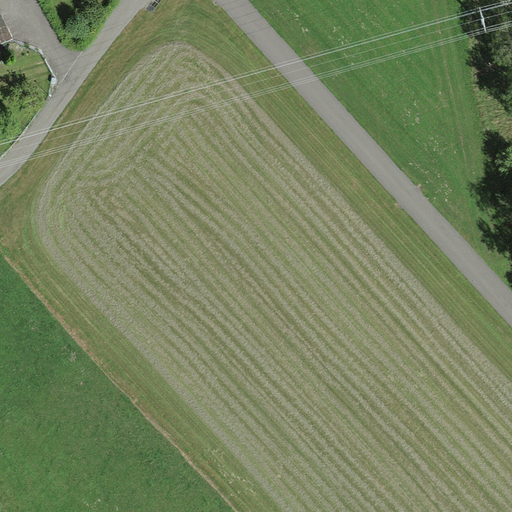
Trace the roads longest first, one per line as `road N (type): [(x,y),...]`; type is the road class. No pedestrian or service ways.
road 1 (residential): [(226,0),(511,314)]
road 2 (residential): [(128,0),(43,132),(0,172)]
